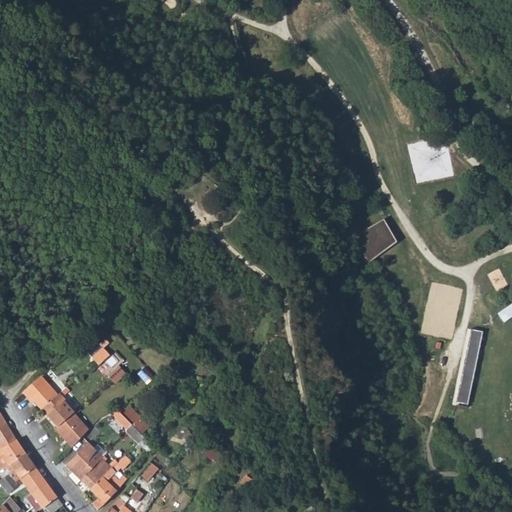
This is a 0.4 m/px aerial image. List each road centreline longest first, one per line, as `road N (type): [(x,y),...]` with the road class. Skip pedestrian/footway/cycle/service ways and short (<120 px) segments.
road 1 (track): [(511,191),(467,157),(424,57),(386,0)]
road 2 (track): [(473,275),(432,428)]
road 3 (residential): [(77,511),(1,398)]
